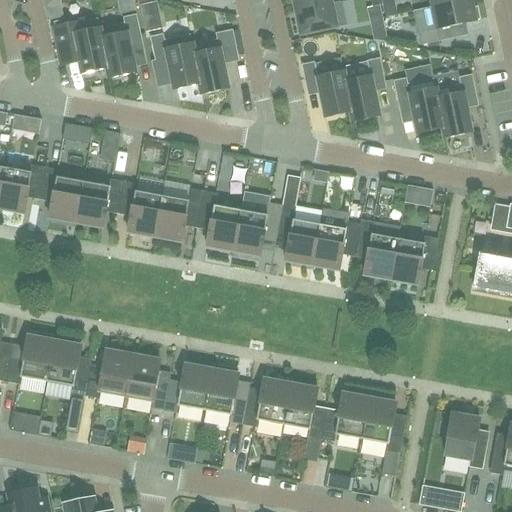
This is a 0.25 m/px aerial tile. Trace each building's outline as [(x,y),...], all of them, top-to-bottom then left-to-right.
[(292,0),(295,11),(331,4),(330,0),(292,0)] [(470,0),(432,8),(437,29),(418,33),(420,46),(445,40),(443,29),(475,22),(475,21),(478,20),(476,8),(472,9),(470,0)] [(331,4),(295,11),(300,36),(336,28),(346,26),(341,1),(331,4)] [(388,43),(380,5),(372,7),(367,8),(373,40),(388,43)] [(99,71),(107,69),(109,79),(135,73),(128,41),(141,38),(136,15),(122,18),(123,24),(99,29),(97,19),(88,21),(99,71)] [(82,75),(99,71),(88,21),(72,25),(71,19),(53,23),(62,66),(79,62),(82,75)] [(237,54),(232,31),(215,34),(216,40),(192,45),(190,35),(189,35),(202,95),(227,90),(220,58),(237,54)] [(202,95),(189,35),(164,41),(163,35),(149,38),(154,61),(167,58),(174,90),(199,85),(201,95),(202,95)] [(353,123),(378,117),(372,85),(385,83),(380,59),(366,62),(370,78),(345,83),(343,73),(342,73),(353,123)] [(352,123),(353,123),(342,73),(317,78),(314,63),(301,65),(306,89),(318,86),(325,118),(350,113),(352,123)] [(476,99),(471,76),(458,78),(460,84),(435,89),(433,79),(432,80),(445,139),(470,134),(464,102),(476,99)] [(444,139),(445,139),(432,80),(407,85),(406,79),(393,82),(398,105),(411,103),(417,135),(442,129),(444,139)] [(5,164),(0,191),(0,210),(23,214),(26,198),(39,200),(45,169),(31,166),(30,173),(5,169),(6,164),(5,164)] [(45,169),(39,200),(51,203),(49,219),(75,224),(83,183),(58,178),(59,171),(45,169)] [(315,170),(313,180),(326,182),(328,172),(315,170)] [(83,183),(75,224),(102,229),(105,212),(118,215),(124,183),(110,180),(109,187),(83,183)] [(124,183),(118,215),(130,217),(127,233),(154,238),(162,197),(137,192),(138,186),(124,183)] [(162,197),(154,238),(181,243),(184,227),(196,229),(203,192),(190,190),(187,202),(162,197)] [(203,192),(196,229),(209,231),(206,248),(233,252),(240,211),(215,207),(218,195),(203,192)] [(240,211),(233,252),(260,257),(263,241),(275,243),(281,212),(282,206),(268,204),(266,216),(240,211)] [(319,226),(312,267),(338,272),(341,255),(354,258),(360,221),(359,226),(347,224),(349,214),(322,209),(319,226)] [(281,212),(275,243),(288,246),(285,262),(312,267),(319,226),(293,221),(294,214),(281,212)] [(360,221),(354,258),(366,260),(363,276),(390,281),(398,240),(371,235),(373,223),(360,221)] [(398,240),(390,281),(417,286),(420,270),(432,272),(438,240),(424,238),(423,245),(398,240)] [(482,256),(480,255),(473,292),(501,297),(508,262),(482,257),(482,256)] [(511,262),(508,262),(501,297),(511,298),(511,262)] [(0,381),(6,383),(10,358),(11,351),(0,348),(0,344),(0,343),(2,332),(0,332),(1,327),(0,326),(0,381)] [(10,358),(6,383),(19,385),(20,378),(47,383),(54,342),(55,336),(30,332),(30,337),(27,337),(25,347),(23,360),(10,358)] [(71,394),(85,397),(89,372),(90,365),(77,363),(80,346),(54,342),(47,383),(72,387),(71,394)] [(89,372),(85,397),(97,399),(99,392),(125,397),(133,356),(106,351),(101,374),(89,372)] [(150,409),(163,411),(168,386),(169,379),(156,377),(159,361),(133,356),(125,397),(152,402),(150,409)] [(168,386),(163,411),(176,413),(177,406),(204,411),(211,370),(184,365),(180,389),(168,386)] [(211,370),(204,411),(230,416),(229,423),(242,425),(248,394),(235,391),(237,382),(238,375),(236,374),(237,370),(212,365),(211,370)] [(260,396),(248,394),(242,425),(256,428),(257,421),(283,425),(290,384),(263,379),(260,396)] [(308,437),(321,439),(326,408),(314,406),(317,388),(290,384),(283,425),(309,430),(308,437)] [(335,435),(361,439),(369,398),(342,393),(339,410),(326,408),(321,439),(334,441),(335,435)] [(396,402),(369,398),(361,439),(387,444),(385,451),(399,453),(405,422),(393,420),(396,402)] [(479,418),(452,413),(444,454),(470,458),(469,465),(482,468),(488,436),(476,434),(479,418)] [(511,423),(508,440),(496,438),(490,472),(503,474),(504,469),(511,470),(511,423)] [(355,491),(357,476),(336,472),(333,487),(355,491)] [(422,488),(419,506),(453,511),(460,511),(464,496),(422,488)] [(38,499),(36,489),(7,495),(9,507),(0,509),(0,511),(49,511),(47,497),(38,499)] [(64,505),(65,511),(110,511),(106,511),(95,511),(93,499),(64,505)]
